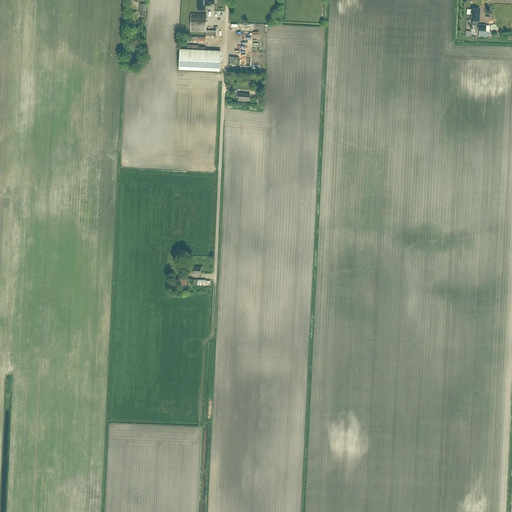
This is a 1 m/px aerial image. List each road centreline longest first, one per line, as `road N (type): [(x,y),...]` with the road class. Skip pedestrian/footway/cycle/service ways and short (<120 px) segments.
road 1 (unclassified): [(212,334),(227,0)]
road 2 (track): [(511,331),(503,511)]
